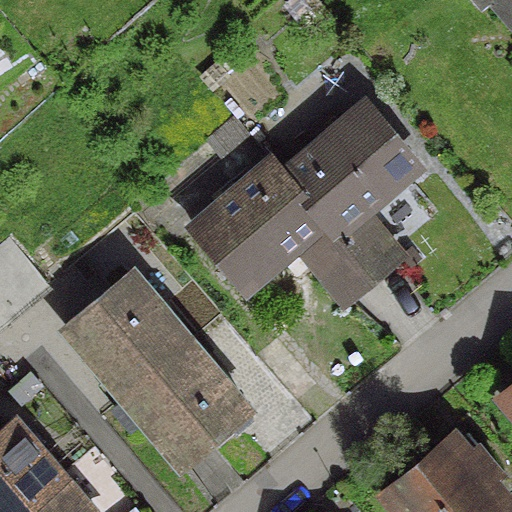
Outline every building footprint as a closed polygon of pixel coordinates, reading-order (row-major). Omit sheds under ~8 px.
[(511,0),(488,0),(511,28),(511,0)] [(412,168),(359,105),(281,172),(369,276),(393,255),(358,214),(412,168)] [(203,140),(219,158),(244,135),(230,117),(203,140)] [(242,289),(296,244),(342,299),(369,276),(281,172),(270,158),(189,227),(242,289)] [(0,243),(0,324),(44,287),(4,240),(0,243)] [(60,326),(120,397),(120,396),(185,342),(186,341),(126,270),(60,326)] [(179,468),(245,413),(186,341),(185,342),(120,396),(120,397),(179,468)] [(511,385),(499,397),(511,411),(511,385)] [(0,511),(15,511),(56,477),(7,421),(0,427),(0,511)] [(498,474),(474,446),(464,454),(450,438),(382,495),(396,511),(499,511),(507,505),(488,483),(498,474)] [(85,511),(56,477),(15,511),(85,511)]
